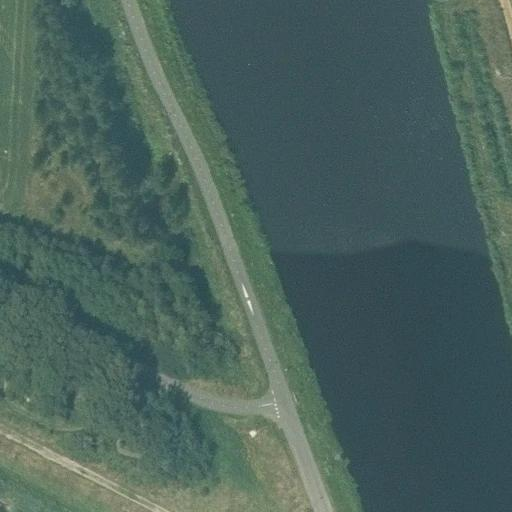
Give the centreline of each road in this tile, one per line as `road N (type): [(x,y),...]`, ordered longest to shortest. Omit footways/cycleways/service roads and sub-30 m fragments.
road 1 (unclassified): [(281,403),(220,407),(0,297)]
road 2 (track): [(0,430),(143,504)]
